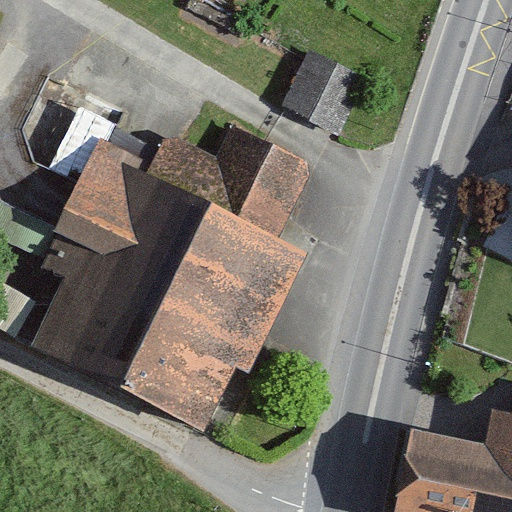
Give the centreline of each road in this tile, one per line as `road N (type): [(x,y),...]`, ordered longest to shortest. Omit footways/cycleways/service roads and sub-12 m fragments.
road 1 (secondary): [(486,0),(398,291),(351,511)]
road 2 (residential): [(312,511),(236,480),(0,351)]
